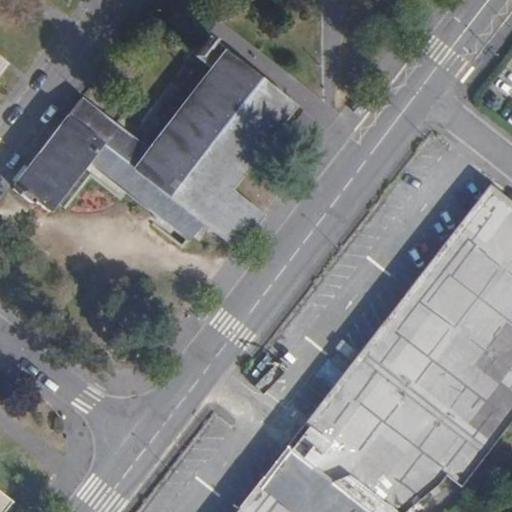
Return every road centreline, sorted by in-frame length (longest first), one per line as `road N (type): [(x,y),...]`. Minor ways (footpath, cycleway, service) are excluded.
road 1 (tertiary): [(420,89),(147,446)]
road 2 (residential): [(147,446),(0,330)]
road 3 (residential): [(0,152),(97,24)]
